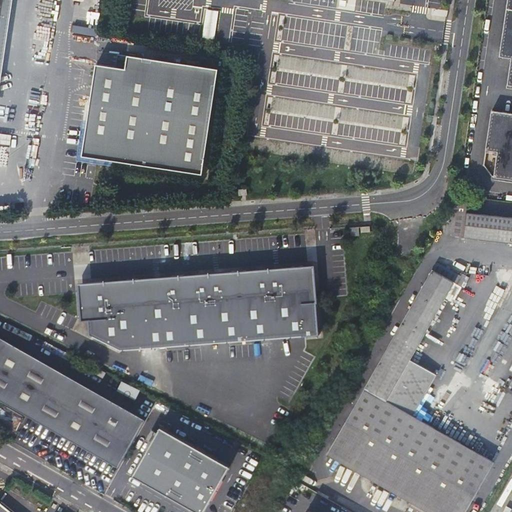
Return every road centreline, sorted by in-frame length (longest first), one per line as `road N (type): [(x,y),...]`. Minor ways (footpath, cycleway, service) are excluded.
road 1 (unclassified): [(468,0),(446,155),(423,195),(0,232)]
road 2 (unknown): [(325,207),(313,253),(0,272)]
road 3 (unknown): [(0,295),(78,341),(268,391)]
road 4 (unclassified): [(107,511),(0,450)]
